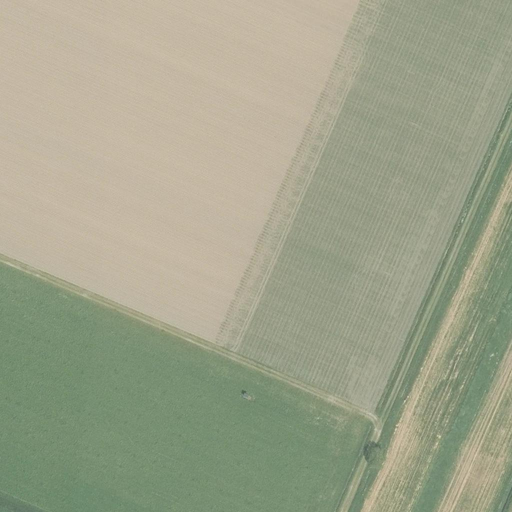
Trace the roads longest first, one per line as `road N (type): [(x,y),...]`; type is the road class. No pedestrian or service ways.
road 1 (track): [(0,257),(384,421)]
road 2 (track): [(511,125),(384,421)]
